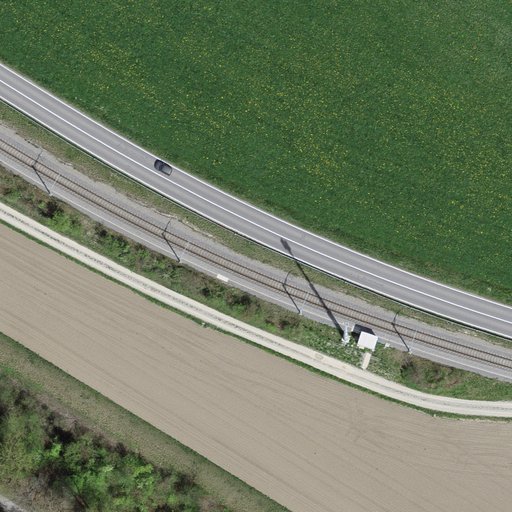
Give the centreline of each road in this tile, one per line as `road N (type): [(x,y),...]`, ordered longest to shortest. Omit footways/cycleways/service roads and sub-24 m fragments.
road 1 (secondary): [(511,314),(419,286),(240,211),(0,74)]
road 2 (track): [(0,207),(428,404),(511,410)]
